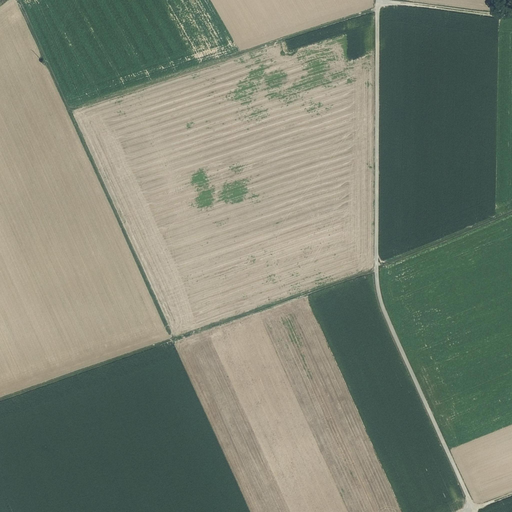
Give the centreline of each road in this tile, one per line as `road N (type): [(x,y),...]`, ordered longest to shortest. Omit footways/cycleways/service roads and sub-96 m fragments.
road 1 (track): [(0,400),(511,211)]
road 2 (track): [(475,511),(376,294),(378,0)]
road 3 (track): [(19,0),(172,338)]
road 4 (track): [(69,110),(377,8)]
road 5 (track): [(383,0),(511,16)]
